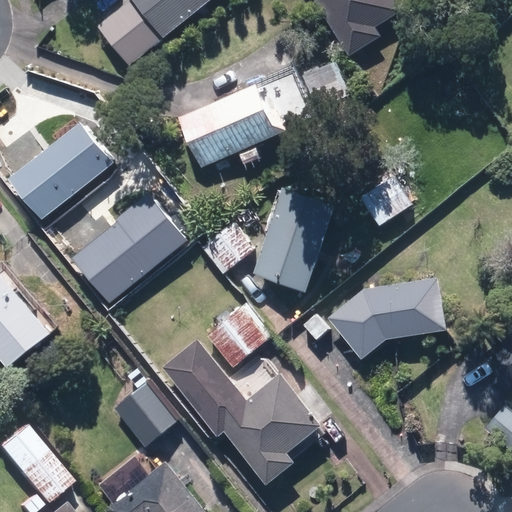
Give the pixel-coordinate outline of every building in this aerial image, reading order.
[(134,0),(102,26),(133,64),(212,0),(134,0)] [(319,0),(353,54),(385,34),(379,25),(406,9),(400,0),(319,0)] [(303,73),(319,108),(350,94),(335,59),(303,73)] [(308,120),(290,76),(260,89),(258,86),(180,118),(199,167),(287,130),(287,128),(308,120)] [(80,125),(9,178),(39,218),(110,166),(80,125)] [(363,197),(380,225),(413,205),(396,177),(363,197)] [(118,218),(72,256),(110,301),(188,236),(149,190),(117,216),(118,218)] [(249,277),(300,295),(331,208),(279,190),(249,277)] [(200,248),(221,276),(252,252),(230,224),(200,248)] [(0,357),(7,366),(50,332),(0,268),(0,357)] [(331,317),(364,357),(388,338),(450,328),(441,276),(367,288),(331,317)] [(211,331),(238,365),(273,336),(246,303),(211,331)] [(308,325),(320,339),(331,330),(319,316),(308,325)] [(511,331),(494,343),(499,351),(494,354),(511,381),(511,331)] [(227,431),(269,483),(296,460),(289,452),(324,424),(282,373),(249,399),(199,339),(165,367),(220,436),(227,431)] [(118,405),(148,443),(181,417),(151,379),(118,405)] [(491,424),(511,440),(511,404),(509,402),(491,424)] [(26,422),(0,442),(0,446),(14,464),(0,476),(0,489),(4,494),(24,476),(45,503),(73,480),(26,422)] [(214,511),(172,459),(113,506),(117,511),(214,511)] [(20,504),(26,511),(33,511),(42,505),(33,494),(20,504)] [(48,511),(73,511),(64,500),(48,511)]
